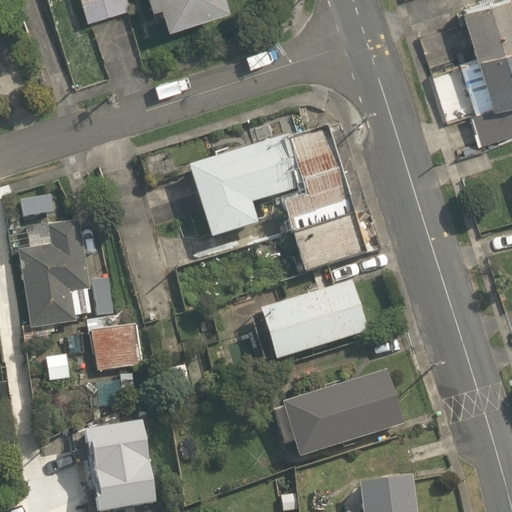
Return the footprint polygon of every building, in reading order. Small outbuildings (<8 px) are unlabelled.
[(78,0),(86,24),(129,11),(125,0),(78,0)] [(144,0),(148,11),(158,8),(166,30),(226,10),(222,0),(144,0)] [(477,147),(511,135),(511,2),(511,0),(495,0),(454,15),(457,23),(461,22),(475,61),(458,67),(475,114),(466,117),(477,147)] [(282,135),(187,169),(212,238),(255,223),(249,207),(301,189),(304,198),(281,207),(305,274),(365,253),(353,217),(369,211),(338,123),(284,142),(282,135)] [(53,196),(23,202),(26,218),(56,212),(53,196)] [(88,291),(77,221),(58,224),(16,231),(17,242),(26,240),(28,249),(16,252),(28,326),(20,328),(23,346),(76,338),(77,317),(89,315),(86,291),(88,291)] [(255,250),(260,266),(281,259),(276,243),(255,250)] [(251,321),(270,369),(369,331),(351,283),(251,321)] [(126,326),(124,315),(95,320),(96,331),(89,332),(96,373),(141,365),(135,325),(126,326)] [(68,356),(48,358),(51,382),(71,379),(68,356)] [(296,459),(403,426),(385,371),(279,405),(280,408),(271,411),(281,446),(291,443),(296,459)] [(109,497),(150,490),(144,455),(104,461),(109,497)] [(413,511),(409,478),(355,485),(358,511),(413,511)]
